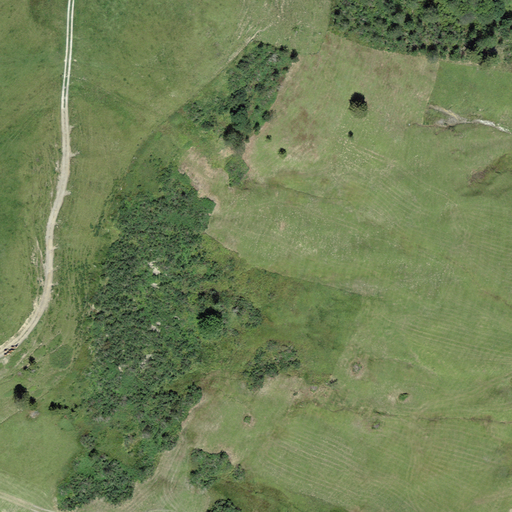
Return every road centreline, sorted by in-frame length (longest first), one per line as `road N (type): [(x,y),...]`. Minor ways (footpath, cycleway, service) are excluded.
road 1 (track): [(70,0),(63,227),(50,284),(21,346),(0,353)]
road 2 (track): [(511,403),(424,407),(402,511)]
